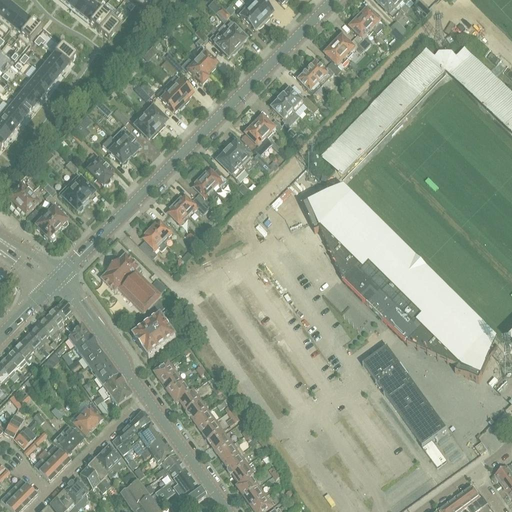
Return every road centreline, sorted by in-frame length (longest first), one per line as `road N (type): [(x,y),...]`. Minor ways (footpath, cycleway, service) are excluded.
road 1 (tertiary): [(59,280),(333,0)]
road 2 (tertiary): [(142,400),(59,280)]
road 3 (tertiary): [(225,510),(142,400)]
road 4 (residential): [(46,494),(142,400)]
